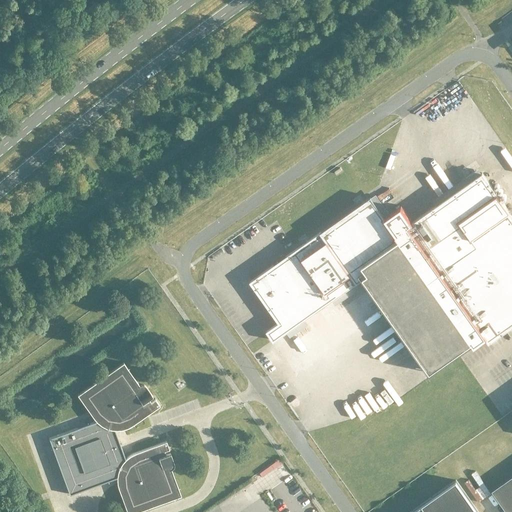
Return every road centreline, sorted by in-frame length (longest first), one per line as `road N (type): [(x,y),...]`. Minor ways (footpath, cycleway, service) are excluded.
road 1 (unclassified): [(511,91),(486,55),(464,53),(193,243),(182,262),(185,278),(351,511)]
road 2 (trunk): [(0,191),(243,0)]
road 3 (trunk): [(191,0),(0,149)]
